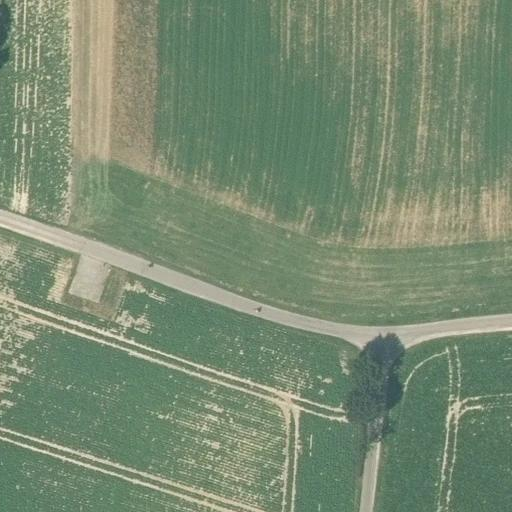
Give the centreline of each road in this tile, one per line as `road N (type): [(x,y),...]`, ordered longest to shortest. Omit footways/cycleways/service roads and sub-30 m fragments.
road 1 (unclassified): [(0,219),(249,308),(379,335)]
road 2 (unclassified): [(366,511),(379,335)]
road 3 (unclassified): [(379,335),(511,323)]
